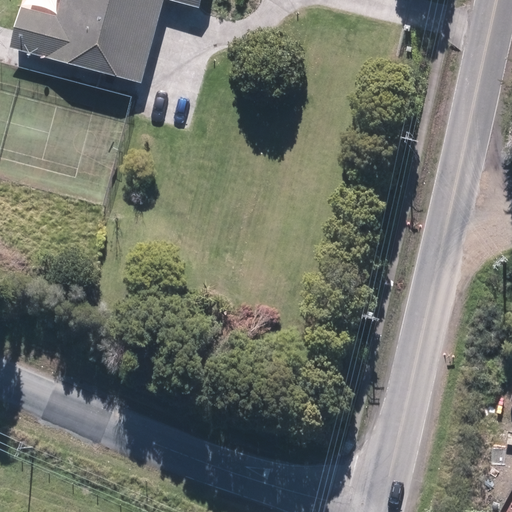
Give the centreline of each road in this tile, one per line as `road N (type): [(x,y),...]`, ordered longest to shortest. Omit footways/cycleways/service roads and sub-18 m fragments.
road 1 (secondary): [(377,511),(494,0)]
road 2 (residential): [(0,364),(352,511)]
